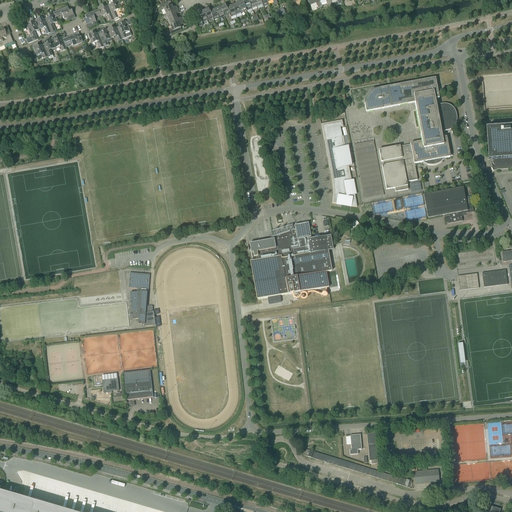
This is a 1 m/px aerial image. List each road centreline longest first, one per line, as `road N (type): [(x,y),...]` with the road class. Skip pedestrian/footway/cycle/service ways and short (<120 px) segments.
road 1 (tertiary): [(253,511),(0,447)]
road 2 (unclassified): [(251,426),(511,415)]
road 3 (unclassified): [(251,426),(194,437),(0,383)]
road 4 (unclassified): [(506,223),(477,235),(306,209),(257,213)]
road 5 (residential): [(0,127),(233,89)]
road 6 (residential): [(233,89),(451,50)]
road 7 (unclassified): [(251,426),(231,245)]
road 8 (unclassified): [(506,223),(473,140),(455,59)]
road 9 (unclassified): [(257,213),(233,89)]
